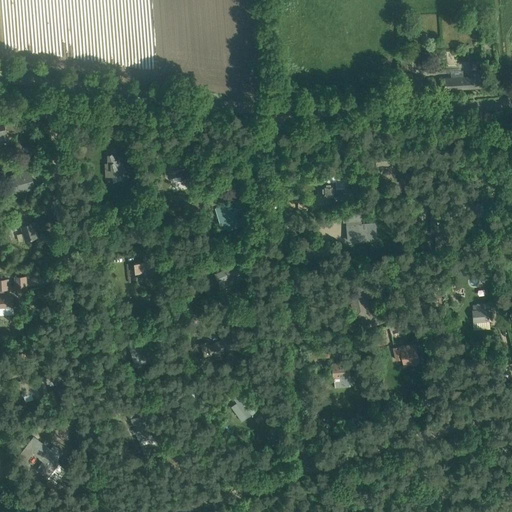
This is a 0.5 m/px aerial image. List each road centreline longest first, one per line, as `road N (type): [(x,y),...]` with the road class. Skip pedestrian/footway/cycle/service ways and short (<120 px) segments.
road 1 (tertiary): [(511,102),(275,109),(0,76)]
road 2 (track): [(98,511),(68,305),(54,84)]
road 3 (track): [(275,109),(298,474)]
road 4 (track): [(511,410),(171,511)]
